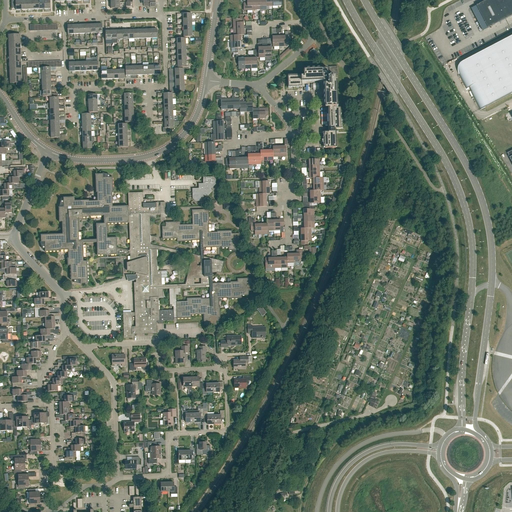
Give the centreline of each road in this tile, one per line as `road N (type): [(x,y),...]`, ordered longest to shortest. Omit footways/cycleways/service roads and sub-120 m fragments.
road 1 (secondary): [(472,431),(492,274),(483,204),(364,0)]
road 2 (secondary): [(346,0),(439,150),(468,219),(473,258),(461,430)]
road 3 (residential): [(117,477),(169,476),(167,434),(227,431),(225,374),(217,368)]
road 4 (tertiary): [(49,151),(86,160),(149,156),(181,137),(206,81)]
road 5 (unclassified): [(316,511),(333,468),(366,441),(430,429),(446,438)]
road 6 (residential): [(217,368),(160,371),(151,343),(87,351)]
road 7 (primary): [(441,447),(397,444),(357,457),(339,477),(329,511)]
road 8 (residential): [(147,87),(166,81),(163,19),(98,17)]
road 9 (primary): [(337,511),(349,474),(363,461),(390,451),(440,455)]
road 10 (residential): [(117,477),(114,381),(87,351)]
